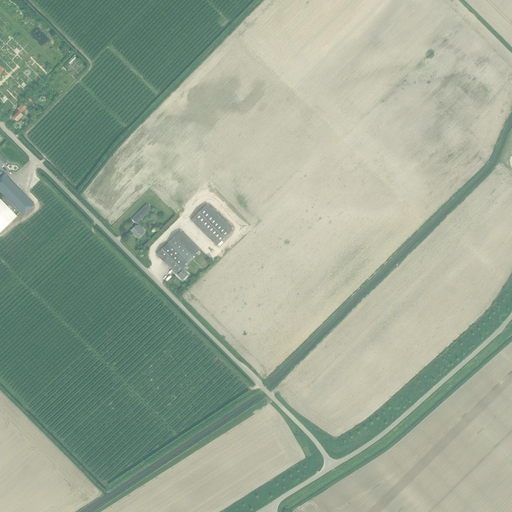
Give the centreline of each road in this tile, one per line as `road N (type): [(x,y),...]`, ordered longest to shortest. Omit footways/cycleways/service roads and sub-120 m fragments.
road 1 (unclassified): [(333,466),(0,124)]
road 2 (unclassified): [(333,466),(375,438),(511,312)]
